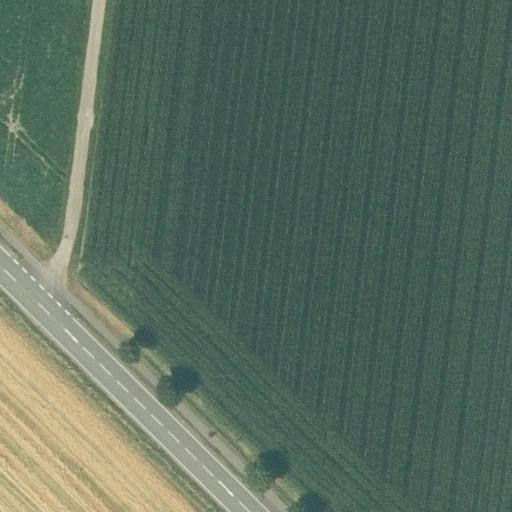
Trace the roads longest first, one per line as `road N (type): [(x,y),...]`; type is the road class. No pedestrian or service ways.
road 1 (secondary): [(247,511),(0,266)]
road 2 (track): [(41,307),(66,240),(97,0)]
